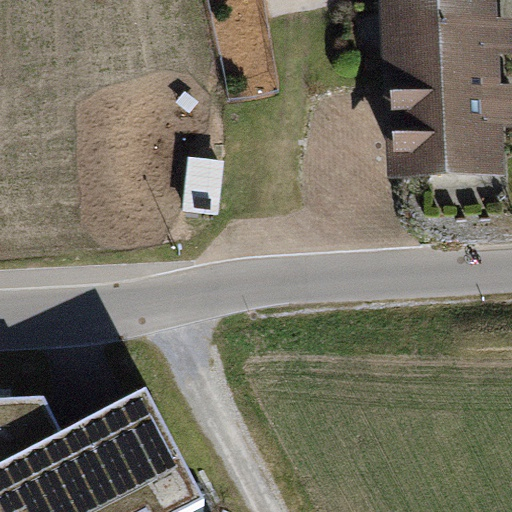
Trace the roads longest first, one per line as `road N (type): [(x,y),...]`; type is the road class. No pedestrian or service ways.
road 1 (unclassified): [(511,269),(256,283),(105,315),(0,322)]
road 2 (track): [(152,306),(260,511)]
